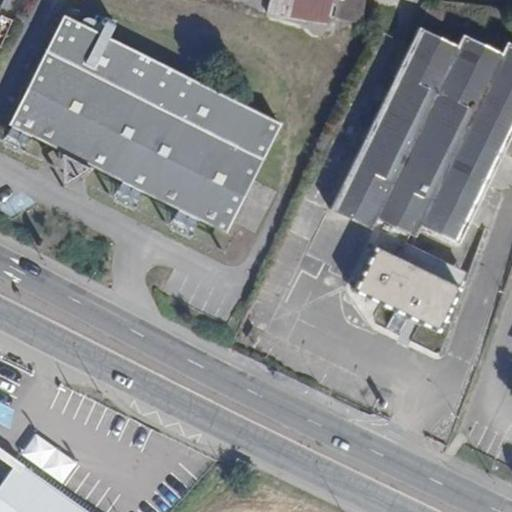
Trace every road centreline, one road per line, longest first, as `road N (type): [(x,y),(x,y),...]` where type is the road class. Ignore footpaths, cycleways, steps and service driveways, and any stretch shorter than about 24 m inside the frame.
road 1 (primary): [(502,511),(0,262)]
road 2 (primary): [(0,316),(402,511)]
